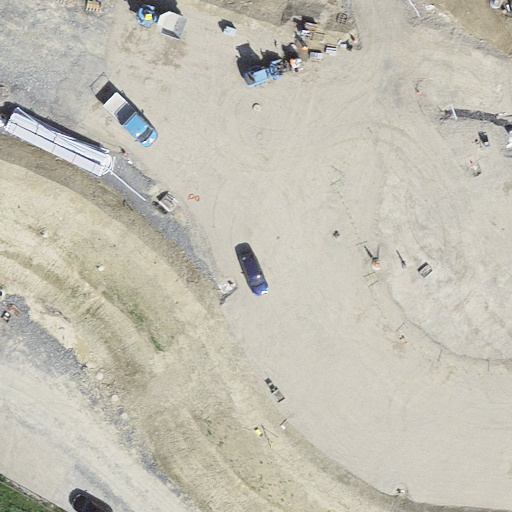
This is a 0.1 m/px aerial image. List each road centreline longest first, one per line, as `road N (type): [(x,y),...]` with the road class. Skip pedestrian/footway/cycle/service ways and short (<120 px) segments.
road 1 (primary): [(279,236),(285,304),(313,367),(360,416),(421,447),(489,456)]
road 2 (primary): [(358,95),(251,90),(22,50)]
road 3 (primary): [(22,50),(137,108),(279,236)]
road 4 (primary): [(358,95),(326,123),(294,176),(279,236)]
